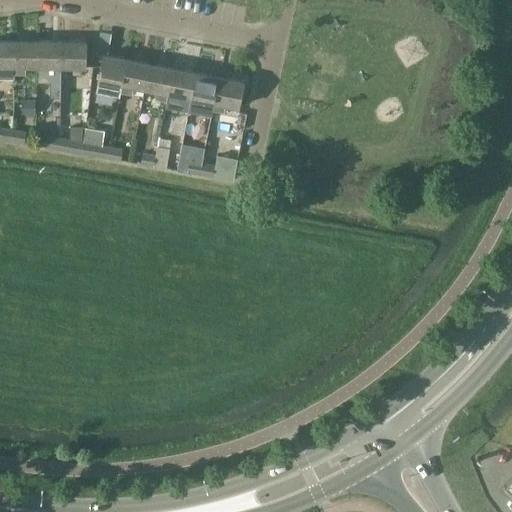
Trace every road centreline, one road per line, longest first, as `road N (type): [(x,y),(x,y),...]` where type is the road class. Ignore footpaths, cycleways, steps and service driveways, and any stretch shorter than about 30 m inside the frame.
road 1 (secondary): [(511,276),(474,329),(372,424)]
road 2 (secondary): [(372,424),(199,511)]
road 3 (residential): [(274,41),(90,2)]
road 4 (secondary): [(405,440),(511,340)]
road 5 (residential): [(245,180),(274,41)]
road 6 (secondary): [(270,511),(378,459)]
